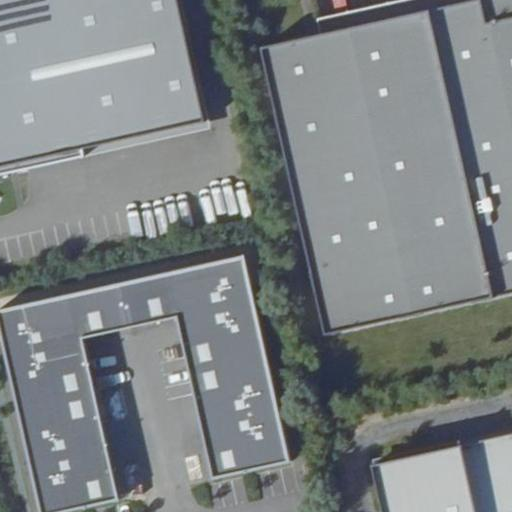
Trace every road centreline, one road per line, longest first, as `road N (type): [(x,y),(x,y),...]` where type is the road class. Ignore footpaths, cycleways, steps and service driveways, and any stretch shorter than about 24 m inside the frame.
road 1 (unknown): [(0,220),(214,158),(226,143),(228,117),(199,0)]
road 2 (unknown): [(170,511),(132,331)]
